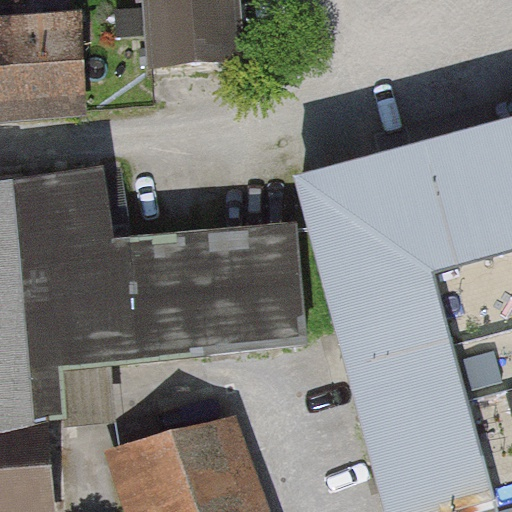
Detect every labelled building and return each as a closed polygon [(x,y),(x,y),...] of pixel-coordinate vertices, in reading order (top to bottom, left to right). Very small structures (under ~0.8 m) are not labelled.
[(138,0),(139,2),(157,1),(161,78),(244,75),(240,0),(138,0)] [(79,26),(0,31),(0,121),(86,115),(79,26)] [(511,511),(511,132),(309,187),(396,511),(511,511)] [(63,511),(59,434),(30,435),(35,378),(140,359),(304,351),(299,238),(119,247),(107,181),(0,200),(0,511),(63,511)] [(266,511),(235,424),(119,464),(136,511),(266,511)]
